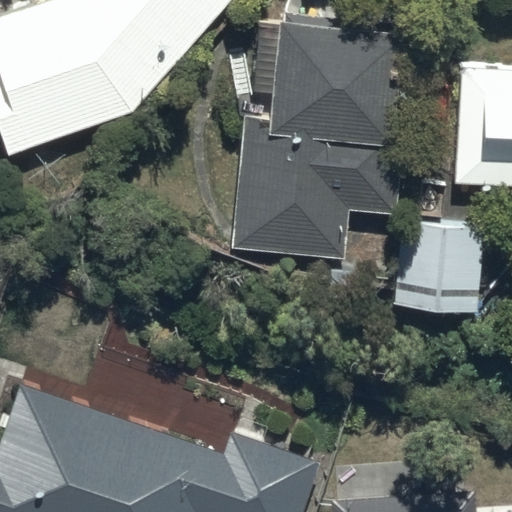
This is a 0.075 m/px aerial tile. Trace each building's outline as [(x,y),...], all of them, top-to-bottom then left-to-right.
[(0,126),(5,143),(126,100),(215,0),(12,0),(0,4),(0,126)] [(262,115),(236,113),(225,238),(340,249),(345,201),(384,205),(401,18),(273,7),(272,12),(253,11),(247,77),(265,79),(262,115)] [(511,56),(455,55),(450,173),(511,175),(511,56)] [(480,213),(386,208),(381,298),(475,303),(480,213)] [(219,443),(15,368),(0,410),(0,511),(197,511),(198,511),(202,511),(294,511),(317,453),(227,420),(219,443)] [(335,508),(335,511),(478,511),(478,499),(335,508)]
